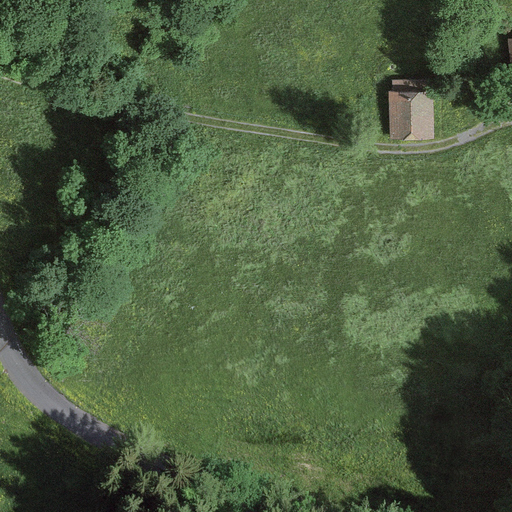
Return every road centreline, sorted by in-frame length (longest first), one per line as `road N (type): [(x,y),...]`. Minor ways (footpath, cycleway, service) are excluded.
road 1 (track): [(0,70),(402,148),(447,143),(511,118)]
road 2 (unclassified): [(257,511),(119,450),(48,401),(21,377),(0,333)]
